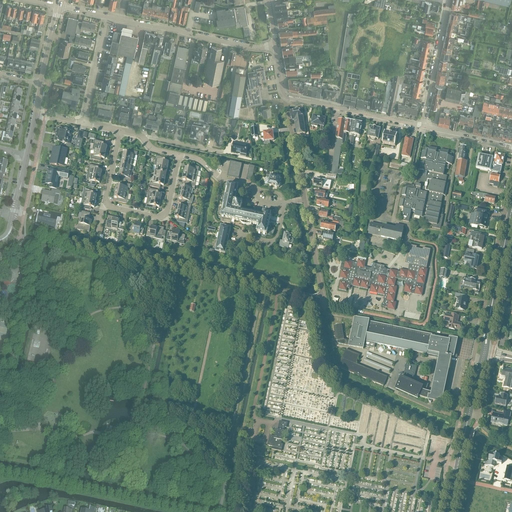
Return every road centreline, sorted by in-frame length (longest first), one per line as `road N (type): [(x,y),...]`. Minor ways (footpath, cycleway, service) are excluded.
road 1 (residential): [(479,359),(473,357),(507,192)]
road 2 (residential): [(275,45),(107,17)]
road 3 (tertiary): [(286,98),(422,126)]
road 4 (track): [(260,422),(252,413),(279,291)]
road 5 (residential): [(448,0),(422,126)]
road 6 (residential): [(178,155),(163,216),(107,205)]
